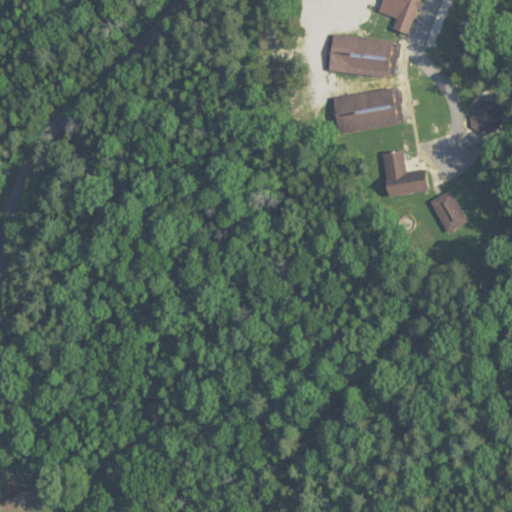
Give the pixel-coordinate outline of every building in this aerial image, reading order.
[(407,36),(418,0),(392,0),(400,2),(391,30),(407,36)] [(331,34),(327,71),(386,78),(391,41),(331,34)] [(396,124),(390,88),(332,99),(338,135),(396,124)] [(499,131),(496,102),(468,105),(472,134),(499,131)] [(386,198),(427,193),(424,171),(405,173),(402,149),(381,151),(386,198)] [(430,201),(445,232),(465,223),(451,192),(430,201)]
